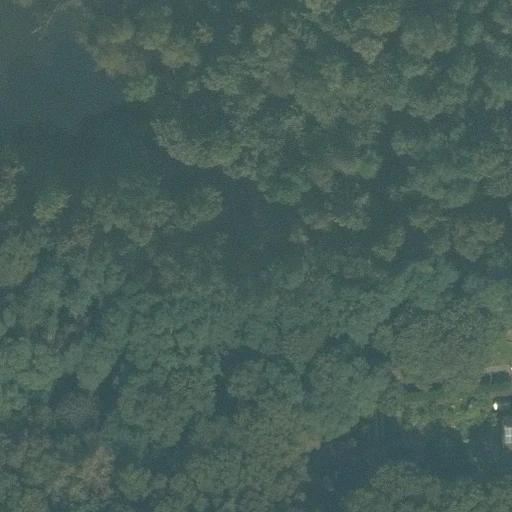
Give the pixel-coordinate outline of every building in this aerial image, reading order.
[(505,472),(505,488),(504,488),(507,511),(511,510),(511,422),(501,423),(503,458),(503,460),(502,463),(502,467),(502,469),(505,472)] [(151,442),(151,437),(150,430),(132,431),(132,444),(151,442)] [(367,511),(362,449),(339,451),(343,511),(367,511)] [(462,505),(479,504),(479,492),(461,493),(462,505)] [(335,511),(336,500),(331,500),(324,500),(324,511),(312,511),(311,511),(335,511)]
